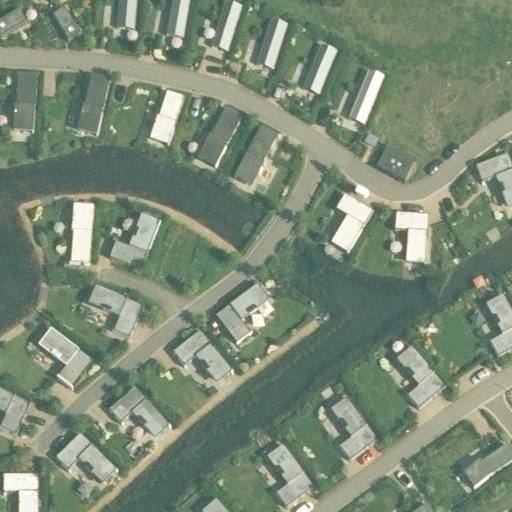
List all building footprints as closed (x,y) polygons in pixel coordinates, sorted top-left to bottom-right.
[(119,0),(117,29),(134,31),(137,0),(119,0)] [(173,0),(167,36),(184,39),(190,0),(173,0)] [(225,5),(212,48),(228,53),(241,10),(225,5)] [(65,11),(52,19),(68,45),(80,37),(65,11)] [(19,13),(0,24),(0,39),(1,41),(27,25),(19,13)] [(271,23),(257,65),(274,70),(287,28),(271,23)] [(321,48),(304,89),(320,96),(337,55),(321,48)] [(369,75),(350,120),(365,127),(384,81),(369,75)] [(15,108),(14,121),(16,121),(15,133),(34,134),(37,78),(19,76),(17,108),(15,108)] [(83,120),(80,133),(98,137),(110,82),(92,78),(85,109),(84,108),(81,120),(83,120)] [(393,90),(389,118),(430,124),(434,97),(393,90)] [(156,131),(152,142),(169,147),(184,100),(167,95),(159,120),(157,119),(154,130),(156,131)] [(206,150),(200,160),(216,169),(243,119),(226,110),(211,138),(210,138),(204,149),(206,150)] [(453,115),(453,132),(487,133),(487,117),(453,115)] [(262,129),(235,179),(251,188),(257,178),(258,179),(265,167),(263,166),(277,138),(262,129)] [(387,151),(376,171),(404,186),(416,163),(388,148),(387,151)] [(511,169),(507,157),(476,170),(481,185),(498,179),(502,188),(498,190),(502,199),(505,197),(509,208),(511,207),(511,169)] [(340,236),(334,246),(349,255),(373,214),(345,198),(336,213),(349,221),(345,229),(343,228),(339,235),(340,236)] [(73,234),(71,266),(90,268),(94,211),(76,210),(75,222),(73,222),(72,234),(73,234)] [(396,216),(395,234),(408,235),(410,235),(410,244),(408,244),(407,251),(409,252),(408,264),(425,266),(429,218),(396,216)] [(115,245),(109,261),(142,274),(159,229),(143,223),(139,234),(136,233),(132,242),(135,243),(132,251),(115,245)] [(255,290),(216,319),(237,346),(250,337),(240,323),(248,316),(250,319),(258,313),(256,311),(265,304),(255,290)] [(103,311),(102,314),(111,318),(112,315),(120,318),(113,335),(129,342),(143,310),(99,291),(92,306),(103,311)] [(505,336),(489,345),(497,360),(511,351),(511,314),(504,301),(490,309),(496,320),(492,321),(497,330),(500,328),(505,336)] [(54,335),(44,348),(54,356),(52,358),(59,364),(62,362),(69,367),(58,381),(72,392),(93,364),(54,335)] [(201,335),(174,356),(184,369),(198,358),(204,366),(201,368),(207,376),(210,374),(217,383),(231,373),(201,335)] [(413,353),(401,364),(408,373),(406,375),(412,383),(415,381),(420,387),(407,399),(418,412),(444,390),(413,353)] [(135,391),(110,414),(121,426),(134,415),(141,422),(138,425),(144,432),(147,429),(155,438),(167,427),(135,391)] [(0,392),(0,410),(7,414),(0,429),(0,430),(15,438),(30,407),(0,392)] [(348,404),(335,414),(342,424),(339,426),(345,434),(348,432),(353,439),(339,450),(349,464),(377,443),(348,404)] [(81,438),(57,462),(68,473),(81,461),(88,468),(85,471),(92,478),(95,475),(103,484),(115,472),(81,438)] [(482,465),(465,476),(476,491),(511,464),(511,454),(508,448),(483,466),(482,465)] [(285,452),(272,462),(279,471),(276,474),(282,481),(285,479),(290,486),(276,497),(286,511),(314,490),(285,452)] [(4,479),(4,496),(21,495),(21,505),(19,505),(19,511),(38,511),(38,478),(4,479)]
